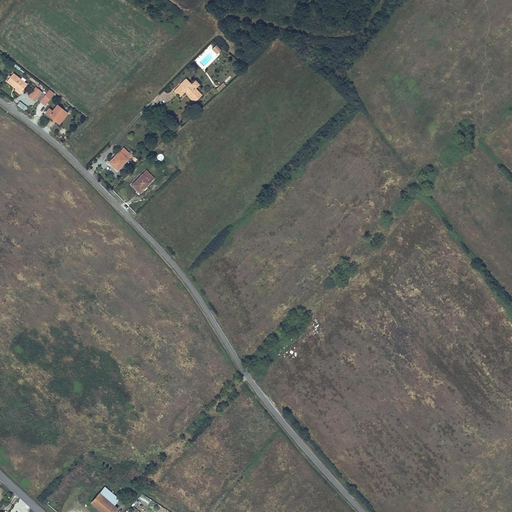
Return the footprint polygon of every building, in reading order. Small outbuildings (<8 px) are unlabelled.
[(27,84),(13,73),(6,81),(14,87),(15,85),(17,87),(22,91),(27,84)] [(186,78),(180,86),(182,88),(189,81),(186,78)] [(199,84),(195,80),(191,83),(189,81),(182,88),(180,86),(174,91),(180,97),(185,92),(187,90),(189,93),(188,94),(195,101),(202,94),(196,88),(199,84)] [(42,92),(36,87),(29,96),(35,101),(37,98),(41,93),(42,92)] [(50,99),(44,95),(39,101),(46,105),(50,99)] [(23,110),(26,107),(21,102),(18,105),(23,110)] [(49,108),(45,112),(59,123),(68,113),(58,105),(53,111),(49,108)] [(115,158),(111,162),(118,170),(132,156),(123,148),(114,157),(115,158)] [(146,170),(132,184),(140,191),(144,187),(145,188),(154,179),(146,170)] [(118,498),(105,486),(92,501),(103,511),(114,511),(118,508),(113,504),(118,498)] [(142,494),(138,499),(147,505),(151,499),(142,494)]
